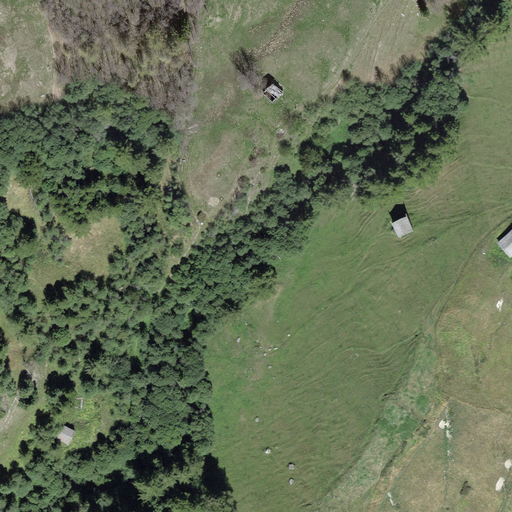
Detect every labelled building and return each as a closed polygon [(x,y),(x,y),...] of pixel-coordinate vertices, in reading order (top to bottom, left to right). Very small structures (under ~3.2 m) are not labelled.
[(283,95),(272,84),(262,93),(272,105),(283,95)] [(406,216),(391,222),(398,237),(413,230),(406,216)] [(511,229),(497,244),(510,257),(511,255),(511,229)] [(83,409),(83,398),(75,397),(74,409),(83,409)] [(69,444),(76,431),(62,424),(55,437),(69,444)]
